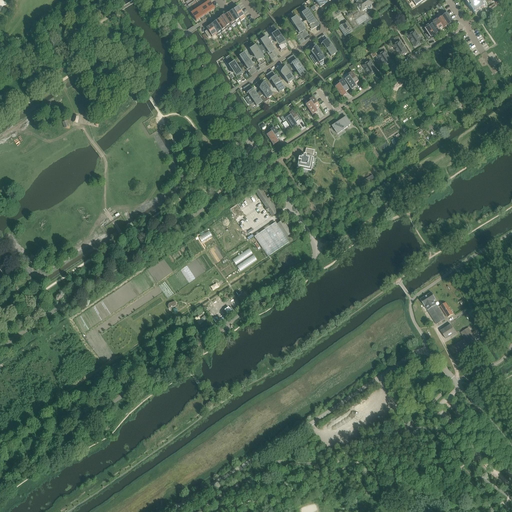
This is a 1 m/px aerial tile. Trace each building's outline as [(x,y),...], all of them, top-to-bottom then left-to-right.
[(354,0),(356,3),(355,4),(361,12),(367,8),(368,9),(370,9),(371,8),(372,6),(371,5),(373,3),(371,0),(354,0)] [(487,7),(482,0),(467,0),(472,7),(471,8),(475,14),(476,14),(487,7)] [(214,9),(209,1),(204,4),(210,12),(214,9)] [(210,12),(204,4),(200,7),(205,15),(210,12)] [(205,15),(200,7),(195,10),(201,18),(205,15)] [(246,20),(238,8),(234,11),(241,21),(244,19),(245,20),(246,20)] [(201,18),(195,10),(190,13),(196,21),(201,18)] [(241,21),(234,11),(233,10),(229,13),(236,24),(239,21),(240,23),(241,22),(241,21)] [(307,10),(301,14),(306,21),(307,20),(310,25),(311,24),(314,29),(316,27),(317,27),(319,25),(316,20),(315,21),(307,10)] [(453,23),(446,12),(443,15),(442,13),(441,14),(442,15),(449,26),(453,23)] [(236,24),(229,13),(224,16),(231,27),(235,24),(236,26),(237,25),(236,24)] [(231,27),(224,16),(224,15),(219,18),(220,19),(226,29),(230,26),(231,28),(232,27),(231,27)] [(449,26),(442,15),(438,18),(437,16),(436,17),(437,18),(444,28),(444,29),(449,26)] [(309,36),(296,17),(291,21),(300,33),(299,33),(300,34),(302,32),(305,37),(308,35),(308,36),(309,36)] [(444,28),(437,18),(433,20),(432,19),(431,19),(433,22),(439,31),(444,28)] [(228,31),(226,29),(220,19),(215,22),(222,33),(226,30),(227,32),(228,31)] [(353,31),(346,21),(338,27),(345,37),(353,31)] [(222,33),(215,22),(211,25),(218,35),(221,33),(222,35),(223,34),(222,33)] [(440,33),(439,31),(433,22),(430,25),(429,23),(428,24),(436,36),(440,33)] [(436,36),(428,24),(427,24),(428,26),(424,28),(431,39),(436,36)] [(218,35),(211,25),(206,28),(207,30),(204,32),(208,38),(211,36),(212,37),(216,35),(217,36),(218,35)] [(285,43),(277,31),(271,35),(276,42),(277,41),(280,46),(281,45),(284,50),(287,48),(284,43),(285,43)] [(424,44),(416,33),(409,38),(416,49),(424,44)] [(336,53),(324,35),(324,36),(321,37),(325,42),(322,44),(323,44),(331,56),(331,57),(336,53),(336,54),(336,53)] [(264,45),(259,48),(263,54),(262,54),(263,54),(267,51),(269,54),(271,52),(275,57),(277,55),(278,56),(266,37),(265,38),(260,41),(261,41),(264,45)] [(313,43),(308,47),(311,52),(312,51),(314,55),(310,58),(315,65),(318,63),(318,64),(325,60),(317,48),(313,43)] [(409,54),(401,43),(394,48),(401,59),(409,54)] [(263,57),(255,46),(249,50),(253,56),(255,56),(258,60),(259,60),(262,64),(265,62),(262,58),(263,57)] [(393,62),(385,51),(378,56),(385,67),(393,62)] [(257,72),(244,53),(244,54),(239,57),(240,57),(248,69),(248,70),(250,68),(253,73),(256,71),(257,72)] [(306,74),(293,55),(293,56),(291,58),(294,62),(292,64),(300,77),(305,74),(306,74)] [(234,62),(228,66),(232,72),(234,72),(237,76),(238,76),(241,80),(243,79),(244,78),(243,78),(243,77),(241,74),(242,73),(234,61),(234,62)] [(378,72),(370,61),(363,66),(370,77),(378,72)] [(294,80),(286,68),(285,69),(282,65),(279,66),(282,71),(281,72),(284,77),(283,77),(288,84),(294,80)] [(284,90),(272,71),(272,72),(270,74),(273,78),(270,80),(271,80),(279,92),(279,93),(284,90)] [(359,82),(352,72),(349,75),(350,77),(345,80),(352,90),(357,87),(355,85),(359,82)] [(258,82),(256,84),(259,89),(260,88),(262,91),(260,92),(257,94),(263,103),(269,100),(269,99),(273,96),(265,84),(264,85),(262,81),(261,80),(258,82)] [(349,90),(343,80),(339,82),(340,84),(335,88),(342,98),(347,94),(346,92),(349,90)] [(248,97),(245,99),(250,106),(254,103),(256,106),(261,103),(262,103),(253,90),(249,84),(250,85),(247,87),(250,92),(248,93),(248,94),(248,93),(249,96),(248,97)] [(319,108),(313,97),(309,100),(310,102),(305,105),(312,116),(317,112),(316,110),(319,108)] [(299,121),(292,111),(288,114),(290,116),(289,116),(287,114),(280,118),(282,121),(285,119),(292,129),(297,126),(295,124),(299,121)] [(337,134),(351,125),(346,117),(332,127),(337,134)] [(280,138),(274,128),(270,130),(271,132),(266,135),(273,146),(278,142),(276,140),(280,138)] [(310,168),(312,157),(313,158),(314,157),(313,157),(314,150),(306,149),(305,155),(303,155),(303,157),(301,158),(298,158),(296,168),(297,168),(297,167),(308,169),(310,168)] [(365,188),(376,181),(373,176),(362,182),(365,188)] [(272,204),(261,189),(256,192),(266,208),(265,209),(267,212),(269,211),(272,216),(277,213),(274,208),(272,204)] [(322,217),(319,211),(312,216),(315,221),(322,217)] [(283,221),(277,224),(286,237),(291,234),(283,221)] [(275,223),(254,237),(268,257),(289,243),(275,223)] [(209,231),(199,238),(202,243),(212,237),(209,231)] [(249,249),(232,260),(240,272),(257,261),(249,249)] [(246,291),(238,297),(244,306),(252,300),(246,291)] [(431,293),(420,300),(425,307),(425,306),(436,325),(445,319),(434,301),(436,300),(431,293)] [(175,302),(173,299),(166,303),(168,307),(171,305),(174,311),(176,311),(177,308),(183,309),(186,308),(184,305),(189,303),(189,300),(182,299),(181,301),(178,303),(175,302)] [(445,303),(440,306),(448,318),(453,314),(445,303)] [(199,325),(206,319),(204,316),(197,322),(199,325)] [(451,325),(441,331),(445,339),(456,332),(451,325)] [(475,331),(472,333),(469,328),(461,333),(468,344),(479,337),(475,331)]
